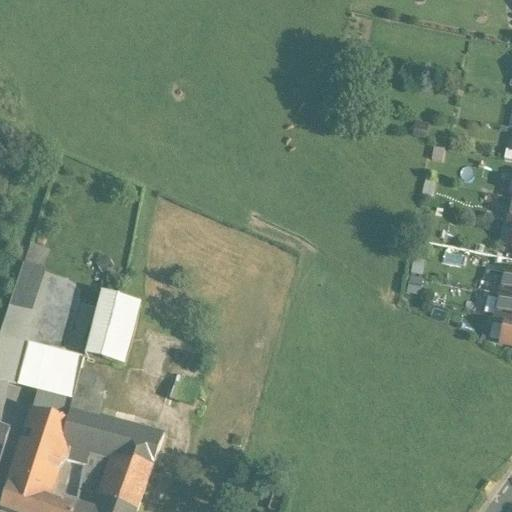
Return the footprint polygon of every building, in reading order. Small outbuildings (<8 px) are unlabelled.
[(23,266),(0,334),(0,340),(27,346),(31,332),(29,331),(34,316),(31,314),(45,273),(23,266)] [(511,277),(504,276),(499,299),(511,302),(511,277)] [(140,307),(101,296),(84,357),(123,368),(140,307)] [(511,302),(499,299),(494,323),(504,326),(507,326),(511,326),(511,302)] [(511,326),(507,326),(504,326),(499,348),(511,351),(511,326)] [(0,340),(0,383),(2,384),(17,388),(27,346),(0,340)] [(45,352),(27,346),(17,388),(35,393),(45,352)] [(83,362),(45,352),(35,393),(38,393),(7,488),(47,497),(60,461),(66,463),(68,454),(61,444),(70,414),(77,384),(83,362)] [(199,387),(177,380),(169,401),(192,408),(199,387)] [(102,398),(77,384),(70,414),(95,420),(102,398)] [(95,420),(70,414),(61,444),(68,454),(103,459),(113,425),(95,420)] [(137,511),(164,439),(113,425),(103,459),(68,454),(66,463),(67,463),(82,467),(81,473),(107,480),(103,490),(100,500),(133,511),(137,511)] [(0,461),(9,432),(0,428),(0,461)] [(82,467),(67,463),(60,483),(78,489),(79,483),(81,473),(82,467)] [(107,480),(81,473),(79,483),(103,490),(107,480)] [(47,497),(7,488),(0,508),(0,510),(5,511),(42,511),(46,502),(47,497)] [(133,511),(100,500),(96,511),(95,511),(133,511)] [(65,508),(46,502),(42,511),(74,511),(77,505),(67,502),(65,508)]
